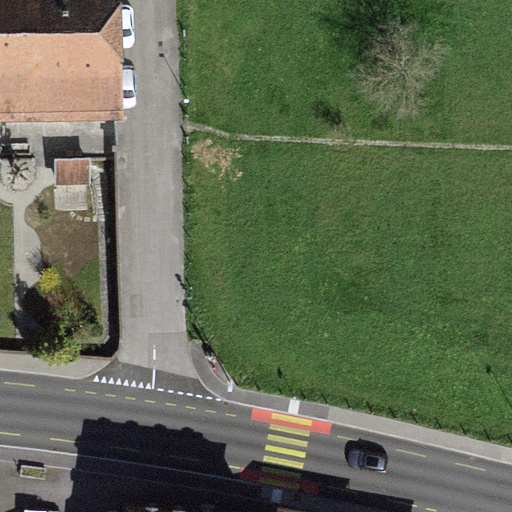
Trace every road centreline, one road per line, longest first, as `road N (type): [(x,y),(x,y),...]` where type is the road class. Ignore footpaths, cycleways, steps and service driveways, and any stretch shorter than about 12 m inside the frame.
road 1 (residential): [(144,426),(135,0)]
road 2 (secondary): [(484,496),(144,426)]
road 3 (secondary): [(144,426),(0,410)]
